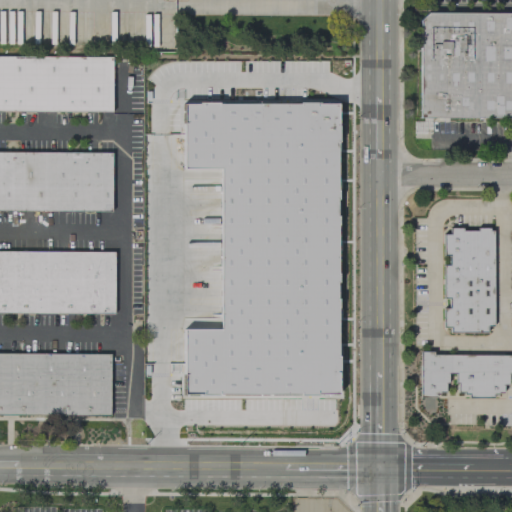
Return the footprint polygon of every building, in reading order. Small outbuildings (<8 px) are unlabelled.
[(418,19),(426,12),(511,12),(511,117),(418,117),(418,19)] [(0,56),(110,56),(110,111),(0,110),(0,56)] [(182,104),(334,104),(335,392),(182,393),(182,329),(219,329),(218,169),(183,169),(182,104)] [(0,152),(109,152),(109,209),(0,209),(0,152)] [(491,230),(492,327),(486,327),(486,332),(447,333),(447,328),(442,328),(442,308),(447,308),(447,298),(441,298),(441,265),(448,265),(448,253),(442,253),(442,234),(449,234),(449,228),(460,228),(460,230),(476,230),(476,227),(488,227),(488,230),(491,230)] [(0,251),(112,252),(112,313),(0,312),(0,251)] [(418,350),(431,351),(431,354),(511,354),(511,372),(506,372),(506,384),(501,384),(501,392),(496,392),(496,394),(491,394),(491,397),(467,397),(467,394),(462,394),(462,392),(456,392),(456,383),(453,383),(453,373),(446,373),(446,383),(443,383),(443,392),(437,392),(437,394),(435,394),(434,398),(417,398),(418,350)] [(0,353),(108,354),(108,415),(0,413),(0,353)]
